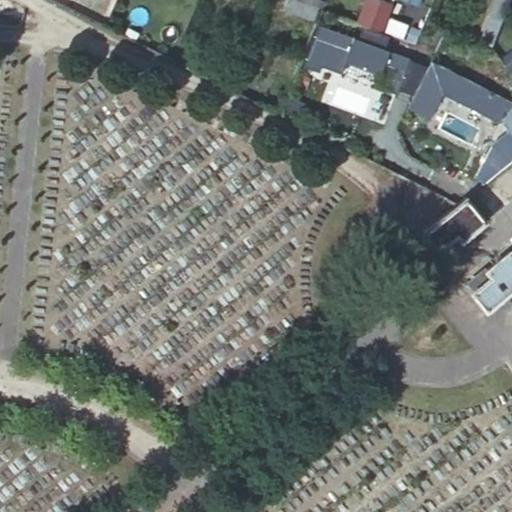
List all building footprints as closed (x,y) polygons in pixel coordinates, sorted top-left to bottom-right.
[(70,0),(108,16),(115,0),(70,0)] [(285,0),(282,9),(314,22),(320,8),(298,0),(285,0)] [(298,0),(320,8),(323,0),(322,0),(298,0)] [(363,0),(355,22),(377,31),(388,4),(380,0),(363,0)] [(397,92),(410,55),(316,23),(303,60),(341,73),(345,60),(377,71),(373,83),(397,92)] [(511,59),(503,67),(511,79),(511,59)] [(485,154),(497,169),(511,156),(511,104),(506,110),(498,124),(504,130),(489,145),(485,154)] [(375,136),(320,108),(312,126),(367,153),(375,136)] [(99,229),(69,263),(79,303),(97,299),(78,320),(113,313),(118,335),(151,327),(135,346),(182,387),(198,369),(191,337),(221,330),(201,239),(199,238),(210,226),(208,216),(194,219),(182,167),(175,175),(172,162),(155,166),(150,146),(110,192),(100,184),(103,199),(107,194),(120,206),(104,209),(115,219),(93,224),(99,229)] [(468,234),(483,221),(464,197),(456,203),(421,230),(435,247),(436,246),(452,234),(458,241),(461,239),(468,234)] [(462,241),(461,239),(458,241),(452,234),(436,246),(443,256),(462,241)] [(511,295),(511,257),(507,251),(492,263),(483,271),(487,276),(469,290),(468,290),(483,309),(501,295),(506,301),(511,295)]
